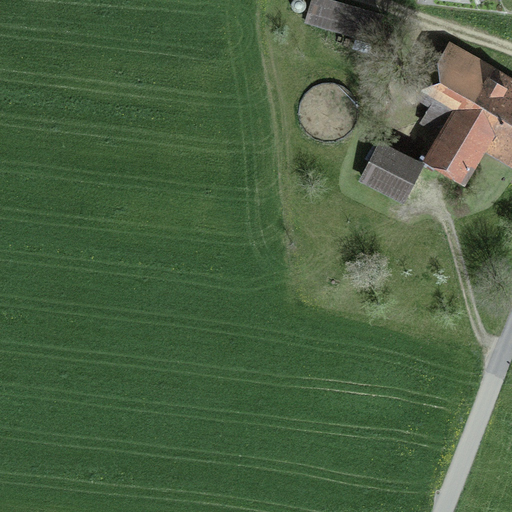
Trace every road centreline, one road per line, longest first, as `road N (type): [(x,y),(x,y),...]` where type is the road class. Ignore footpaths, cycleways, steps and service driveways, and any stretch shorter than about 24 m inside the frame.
road 1 (unclassified): [(511,330),(442,511)]
road 2 (track): [(364,0),(511,53)]
